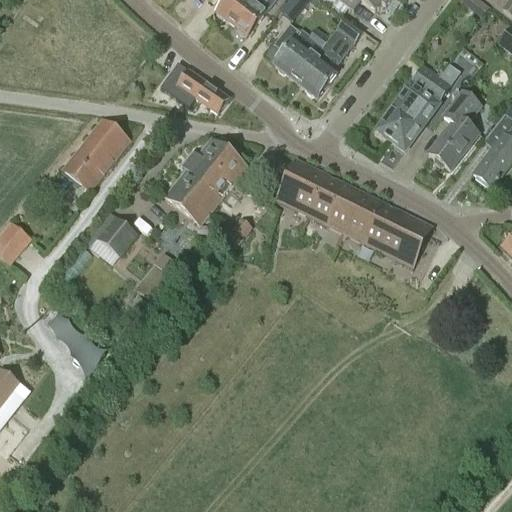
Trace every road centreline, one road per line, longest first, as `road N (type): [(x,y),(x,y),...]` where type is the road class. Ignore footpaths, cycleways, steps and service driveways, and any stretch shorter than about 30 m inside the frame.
road 1 (unknown): [(159,123),(28,301),(28,324),(56,358),(62,404)]
road 2 (unclassified): [(282,135),(257,139),(0,97)]
road 3 (residential): [(135,0),(273,118),(282,135)]
road 4 (residential): [(319,157),(437,0)]
road 5 (residential): [(319,157),(451,225)]
